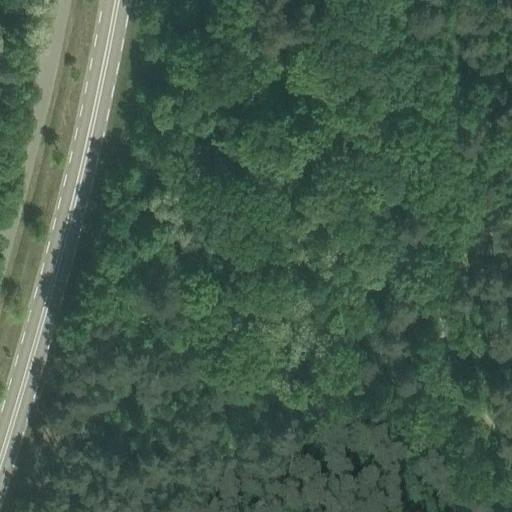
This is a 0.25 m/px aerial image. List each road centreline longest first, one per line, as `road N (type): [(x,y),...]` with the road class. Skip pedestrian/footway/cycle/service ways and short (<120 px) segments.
road 1 (primary): [(0,460),(94,116),(116,0)]
road 2 (unclassified): [(62,0),(0,252)]
